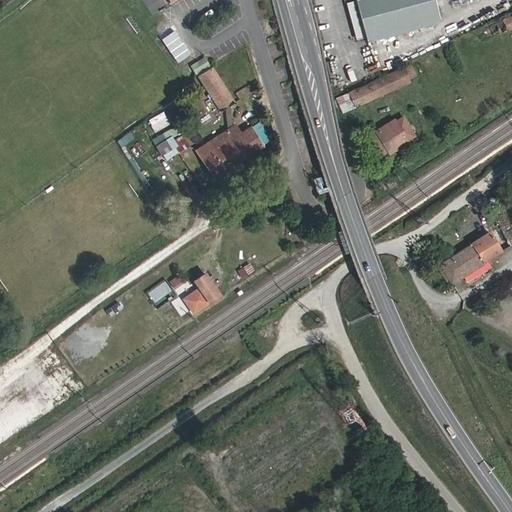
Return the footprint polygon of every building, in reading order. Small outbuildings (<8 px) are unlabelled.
[(356,0),(357,1),(347,4),(357,39),(367,36),(369,43),(444,22),(437,0),(356,0)] [(511,27),(511,14),(500,20),(505,30),(511,27)] [(479,43),(505,30),(500,20),(473,32),(479,43)] [(175,28),(161,38),(177,62),(191,52),(175,28)] [(205,56),(198,61),(192,75),(210,63),(205,56)] [(384,93),(409,81),(409,77),(419,72),(413,61),(377,78),(384,93)] [(235,102),(212,66),(196,77),(212,99),(207,101),(212,109),(216,106),(220,112),(235,102)] [(387,99),(384,93),(377,78),(337,96),(344,111),(374,98),(377,103),(387,99)] [(163,111),(149,118),(156,130),(169,123),(163,111)] [(398,144),(415,134),(403,114),(395,119),(395,121),(386,126),(398,144)] [(260,120),(251,126),(262,143),(271,138),(260,120)] [(242,131),(236,123),(194,150),(214,180),(264,146),(250,125),(242,131)] [(390,149),(398,144),(386,126),(378,130),(375,125),(365,131),(383,162),(393,156),(390,149)] [(191,146),(185,137),(172,145),(178,155),(191,146)] [(494,226),(445,257),(457,276),(507,245),(494,226)] [(310,227),(303,231),(307,237),(314,232),(310,227)] [(212,269),(199,277),(204,284),(214,300),(227,292),(212,269)] [(197,311),(214,300),(204,284),(186,295),(197,311)]
